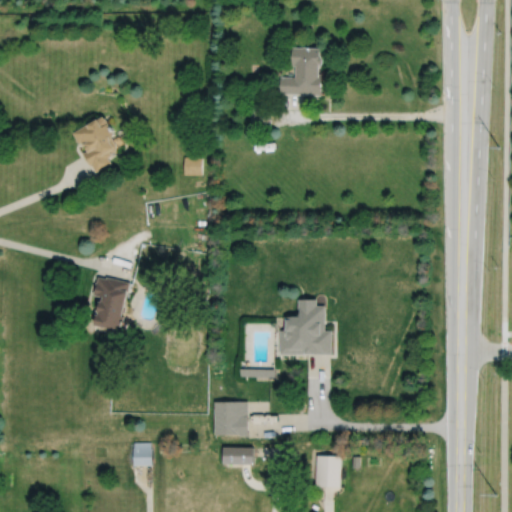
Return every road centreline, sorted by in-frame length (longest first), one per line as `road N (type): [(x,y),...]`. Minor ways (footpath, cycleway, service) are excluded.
road 1 (secondary): [(461,350),(485,0)]
road 2 (secondary): [(450,0),(461,350)]
road 3 (secondary): [(461,511),(461,350)]
